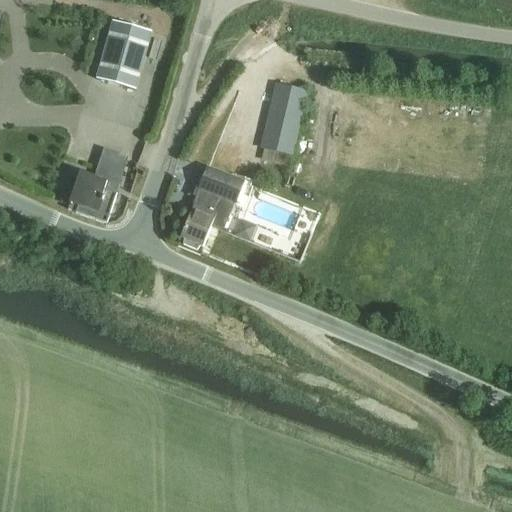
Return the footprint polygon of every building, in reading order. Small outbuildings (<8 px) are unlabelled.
[(112,25),(97,81),(135,92),(151,36),(112,25)] [(241,72),(251,78),(262,57),(252,51),(241,72)] [(259,151),(290,158),(305,95),(274,87),(259,151)] [(79,174),(68,207),(67,210),(74,213),(74,214),(105,225),(115,195),(114,195),(118,184),(95,176),(93,179),(79,174)] [(178,239),(200,249),(217,210),(207,205),(212,193),(221,197),(226,185),(208,177),(203,188),(201,188),(194,205),(193,204),(178,239)]
